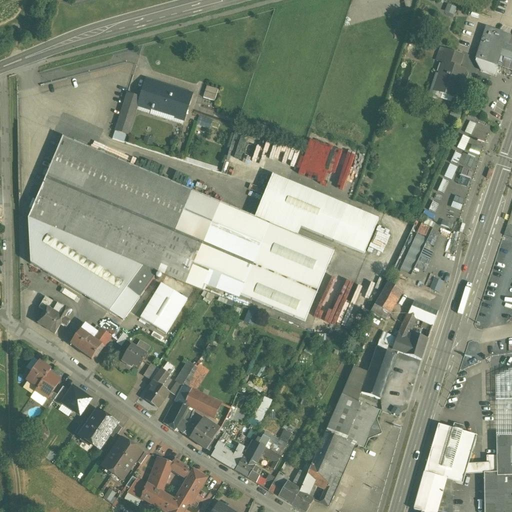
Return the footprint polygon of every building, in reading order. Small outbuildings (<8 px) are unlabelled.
[(509,37),(485,29),(476,59),(496,66),(498,61),(501,62),(502,61),(503,57),(504,58),(511,60),(511,49),(505,47),(509,37)] [(456,54),(440,49),(436,61),(443,63),(452,66),(456,54)] [(496,66),(476,59),(475,61),(481,72),(495,76),(497,70),(495,69),(496,66)] [(452,66),(443,63),(439,75),(439,76),(444,78),(439,93),(433,91),(433,92),(441,95),(455,100),(459,86),(462,87),(464,82),(461,81),(465,70),(452,66)] [(435,74),(428,96),(440,100),(441,95),(433,92),(433,91),(439,76),(439,75),(435,74)] [(444,78),(439,76),(433,91),(439,93),(444,78)] [(192,95),(146,80),(138,107),(183,122),(192,95)] [(218,91),(207,87),(205,93),(216,96),(218,91)] [(216,96),(205,93),(203,98),(214,102),(216,96)] [(138,98),(127,95),(123,107),(129,109),(127,112),(133,114),(138,98)] [(129,109),(123,107),(115,131),(127,135),(133,114),(127,112),(129,109)] [(198,116),(196,127),(218,132),(220,121),(198,116)] [(462,151),(467,139),(461,136),(456,148),(462,151)] [(62,139),(46,179),(175,233),(192,193),(62,139)] [(296,171),(337,181),(344,152),(303,142),(296,171)] [(448,164),(442,177),(449,180),(455,168),(448,164)] [(457,181),(466,186),(470,179),(461,174),(457,181)] [(376,219),(272,176),(258,210),(301,228),(333,242),(362,254),(376,219)] [(175,233),(46,179),(28,220),(158,274),(162,262),(175,233)] [(440,180),(437,191),(443,193),(446,182),(440,180)] [(254,220),(192,193),(175,233),(199,243),(189,274),(185,285),(203,292),(207,283),(240,296),(269,226),(254,220)] [(459,210),(461,199),(452,198),(450,208),(459,210)] [(297,237),(301,228),(258,210),(254,220),(269,226),(297,237)] [(158,274),(28,220),(30,265),(123,321),(158,274)] [(451,231),(453,224),(440,220),(438,227),(451,231)] [(432,230),(422,225),(400,272),(411,277),(432,230)] [(297,237),(269,226),(240,296),(305,322),(333,253),(297,237)] [(199,243),(175,233),(162,262),(178,269),(189,274),(199,243)] [(189,274),(178,269),(173,280),(185,285),(189,274)] [(329,276),(312,315),(343,328),(359,290),(350,286),(345,296),(342,295),(347,284),(329,276)] [(402,292),(387,284),(374,306),(389,315),(402,292)] [(187,302),(161,287),(141,320),(167,335),(187,302)] [(60,307),(45,298),(39,309),(45,313),(38,325),(55,335),(61,325),(66,328),(70,323),(64,319),(72,306),(63,301),(60,307)] [(437,313),(413,303),(408,315),(416,318),(430,324),(433,325),(437,313)] [(389,315),(374,306),(370,313),(385,322),(389,315)] [(242,322),(251,325),(256,312),(247,309),(242,322)] [(408,315),(399,333),(407,337),(409,333),(416,318),(408,315)] [(430,324),(416,318),(409,333),(413,334),(412,336),(427,341),(432,328),(429,327),(430,324)] [(97,334),(84,325),(70,345),(91,361),(102,346),(104,347),(110,338),(99,330),(97,334)] [(119,329),(112,339),(117,342),(124,333),(119,329)] [(427,341),(412,336),(413,334),(409,333),(407,337),(405,343),(396,340),(392,351),(397,353),(420,361),(427,341)] [(407,337),(399,333),(396,340),(405,343),(407,337)] [(396,340),(383,334),(376,349),(395,357),(397,353),(392,351),(396,340)] [(147,356),(131,346),(122,360),(138,370),(147,356)] [(368,374),(361,394),(380,401),(395,357),(376,349),(368,374)] [(34,359),(27,370),(32,373),(39,363),(34,359)] [(32,373),(26,381),(38,389),(48,374),(51,371),(39,363),(32,373)] [(188,363),(176,383),(183,387),(195,367),(188,363)] [(174,370),(167,365),(162,371),(170,376),(174,370)] [(156,370),(150,367),(143,377),(149,381),(156,370)] [(368,374),(353,368),(341,396),(358,403),(361,394),(368,374)] [(496,402),(511,402),(511,370),(495,377),(496,402)] [(170,376),(162,371),(154,382),(161,388),(170,376)] [(48,374),(38,389),(35,392),(47,400),(52,393),(60,382),(48,374)] [(161,388),(154,382),(151,387),(153,389),(145,400),(158,409),(169,393),(161,388)] [(183,387),(176,383),(169,393),(177,399),(183,387)] [(191,390),(183,387),(177,399),(174,403),(186,409),(188,406),(185,404),(191,390)] [(51,405),(59,410),(69,395),(62,390),(57,396),(51,405)] [(222,404),(191,390),(185,404),(188,406),(194,409),(215,418),(222,404)] [(92,405),(71,391),(69,395),(59,410),(79,424),(92,405)] [(52,393),(47,400),(42,407),(47,411),(51,405),(57,396),(52,393)] [(249,415),(252,417),(251,419),(257,423),(269,402),(260,396),(249,415)] [(341,396),(325,434),(343,442),(343,441),(354,446),(364,450),(368,440),(378,436),(377,433),(380,432),(376,421),(380,413),(358,403),(341,396)] [(511,402),(496,402),(496,437),(511,436),(511,402)] [(186,409),(174,403),(163,424),(175,432),(176,430),(178,432),(183,422),(182,423),(180,422),(185,411),(186,409)] [(194,409),(188,406),(186,409),(185,411),(193,414),(194,409)] [(193,414),(185,411),(180,422),(182,423),(183,422),(189,425),(193,414)] [(117,426),(97,412),(90,422),(80,437),(99,451),(110,436),(117,426)] [(85,419),(75,434),(80,437),(90,422),(85,419)] [(219,433),(202,421),(195,432),(205,438),(209,432),(216,436),(219,433)] [(183,422),(178,432),(183,435),(188,427),(189,425),(183,422)] [(117,426),(110,436),(114,440),(117,436),(122,429),(117,426)] [(437,426),(414,511),(417,511),(436,511),(445,480),(452,482),(462,485),(476,437),(437,426)] [(209,432),(205,438),(195,432),(189,439),(206,451),(216,437),(216,436),(209,432)] [(343,442),(325,434),(311,466),(340,479),(354,446),(343,441),(343,442)] [(269,441),(258,435),(254,443),(265,449),(269,441)] [(114,440),(110,446),(115,449),(121,440),(122,439),(117,436),(114,440)] [(511,511),(511,436),(496,437),(496,457),(486,457),(486,474),(483,474),(483,511),(511,511)] [(239,466),(231,461),(232,460),(222,453),(223,450),(227,442),(221,440),(221,441),(216,437),(206,451),(213,455),(211,458),(235,473),(235,472),(239,466)] [(287,446),(276,439),(273,445),(283,451),(287,446)] [(115,449),(103,467),(123,480),(135,463),(141,454),(135,450),(135,448),(130,445),(130,446),(121,440),(115,449)] [(254,443),(252,442),(244,459),(256,465),(261,455),(265,449),(254,443)] [(239,447),(234,456),(223,450),(222,453),(232,460),(231,461),(239,466),(243,459),(242,458),(244,453),(243,452),(244,449),(239,447)] [(141,454),(135,463),(140,466),(147,456),(141,452),(141,454)] [(280,457),(271,452),(269,456),(267,459),(274,462),(277,464),(280,457)] [(183,511),(188,505),(190,507),(206,480),(174,460),(171,465),(158,459),(147,486),(142,500),(162,511),(183,511)] [(244,459),(243,459),(239,466),(235,472),(255,484),(258,478),(254,475),(257,469),(254,468),(256,465),(244,459)] [(340,479),(311,466),(307,476),(306,477),(315,482),(326,487),(335,491),(340,479)] [(307,476),(300,472),(293,484),(297,486),(294,490),(300,493),(302,487),(306,477),(307,476)] [(290,479),(279,473),(268,492),(278,498),(286,485),(290,479)] [(315,482),(306,477),(302,487),(311,492),(315,482)] [(132,478),(125,488),(130,490),(137,481),(132,478)] [(445,480),(436,511),(452,511),(452,482),(445,480)] [(147,486),(137,481),(130,490),(128,493),(142,501),(142,500),(147,486)] [(294,490),(286,485),(278,498),(292,506),(300,493),(294,490)] [(311,492),(302,487),(300,493),(308,498),(311,492)] [(335,491),(326,487),(319,504),(328,508),(335,491)] [(107,490),(103,499),(110,502),(115,494),(107,490)] [(308,498),(300,493),(292,506),(301,511),(307,511),(314,501),(308,498)]
